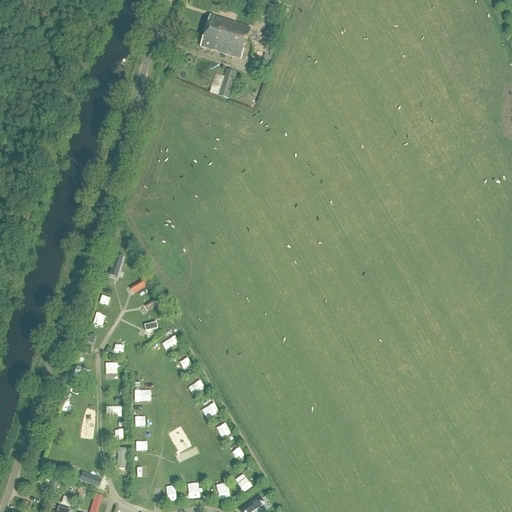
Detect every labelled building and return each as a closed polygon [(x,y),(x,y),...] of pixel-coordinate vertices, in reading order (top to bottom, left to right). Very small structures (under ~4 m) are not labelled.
[(204,32),(246,45),(251,30),(209,16),(204,32)] [(241,61),(246,45),(204,32),(199,48),(241,61)] [(231,94),(237,75),(226,72),(220,91),(231,94)] [(240,88),(238,97),(250,99),(252,90),(240,88)] [(104,277),(111,280),(117,265),(111,261),(104,277)] [(131,287),(139,282),(135,275),(127,279),(131,287)] [(141,282),(130,288),(129,294),(134,295),(145,288),(141,282)] [(97,301),(106,305),(110,295),(101,291),(97,301)] [(153,302),(144,308),(147,312),(156,307),(153,302)] [(104,329),(106,322),(93,317),(90,324),(104,329)] [(156,325),(144,328),(145,333),(157,331),(156,325)] [(161,343),(165,351),(175,347),(170,338),(161,343)] [(110,355),(119,355),(119,343),(110,343),(110,355)] [(84,383),(86,371),(72,369),(70,381),(84,383)] [(198,379),(189,380),(189,388),(199,387),(198,379)] [(143,402),(143,391),(130,392),(131,402),(143,402)] [(208,416),(217,411),(212,402),(203,408),(208,416)] [(67,415),(72,407),(64,403),(59,411),(67,415)] [(117,417),(117,406),(106,406),(106,416),(117,417)] [(142,416),(131,417),(131,428),(143,427),(142,416)] [(218,436),(227,434),(224,424),(215,426),(218,436)] [(132,452),(147,452),(147,443),(132,443),(132,452)] [(235,449),(227,456),(237,467),(245,459),(235,449)] [(68,481),(76,481),(76,469),(67,469),(68,481)] [(148,479),(148,469),(133,469),(133,479),(148,479)] [(243,475),(232,486),(240,493),(250,481),(243,475)] [(97,491),(99,480),(86,479),(85,489),(97,491)] [(207,491),(212,499),(220,494),(214,486),(207,491)] [(90,511),(97,511),(102,499),(96,497),(93,506),(93,505),(90,511)] [(258,498),(238,511),(255,511),(264,506),(258,498)]
